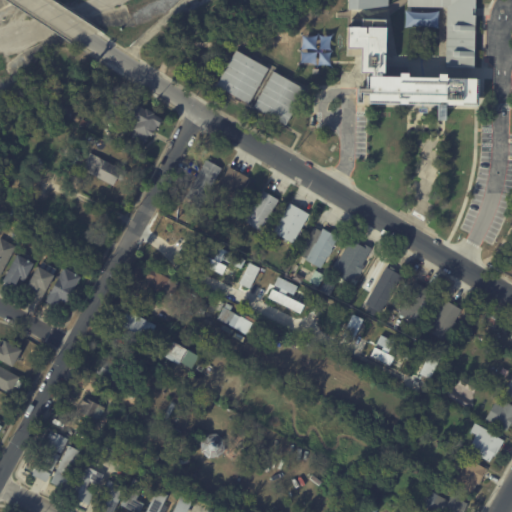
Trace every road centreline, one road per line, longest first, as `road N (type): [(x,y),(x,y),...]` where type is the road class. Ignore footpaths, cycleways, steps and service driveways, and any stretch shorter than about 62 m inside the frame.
road 1 (residential): [(87,39),(511,295)]
road 2 (residential): [(0,473),(197,111)]
